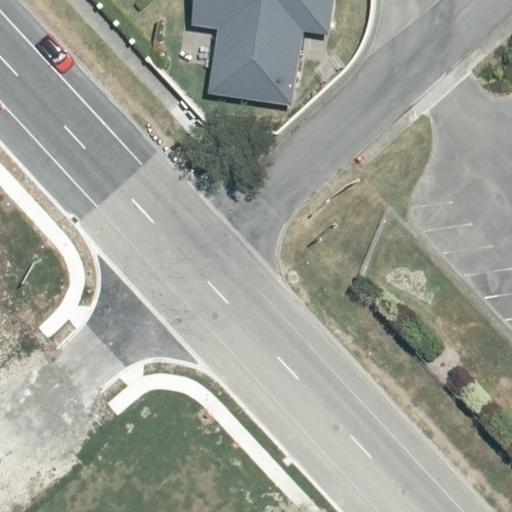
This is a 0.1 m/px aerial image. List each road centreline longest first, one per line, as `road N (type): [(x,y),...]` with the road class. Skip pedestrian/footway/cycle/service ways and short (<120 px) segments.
road 1 (tertiary): [(186,260),(420,511)]
road 2 (tertiary): [(0,59),(186,260)]
road 3 (residential): [(0,432),(186,260)]
